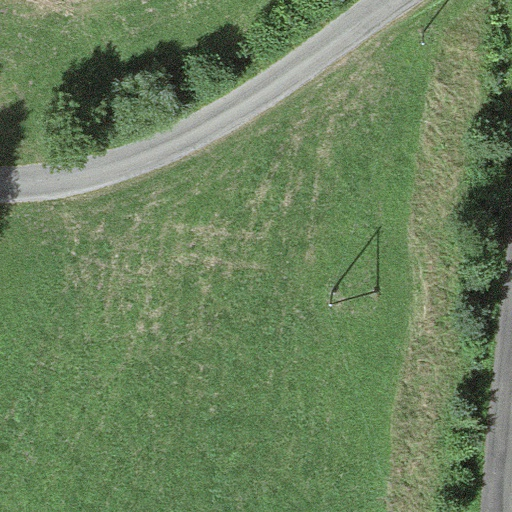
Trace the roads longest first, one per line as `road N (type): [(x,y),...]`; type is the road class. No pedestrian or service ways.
road 1 (track): [(0,184),(78,173),(228,111),(395,0)]
road 2 (unclassified): [(511,305),(488,511)]
